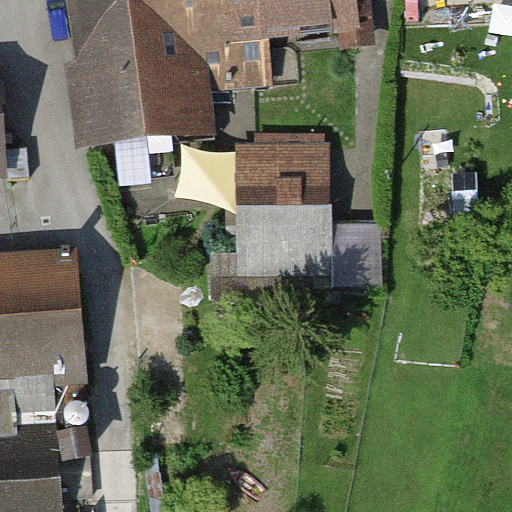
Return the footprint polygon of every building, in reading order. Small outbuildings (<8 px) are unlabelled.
[(359,47),(353,0),(56,0),(75,165),(217,151),(211,67),(359,47)] [(2,80),(0,79),(0,199),(9,199),(2,80)] [(332,283),(328,153),(235,156),(239,286),(332,283)] [(78,265),(0,271),(0,397),(88,390),(78,265)] [(65,511),(60,441),(0,444),(0,511),(65,511)]
